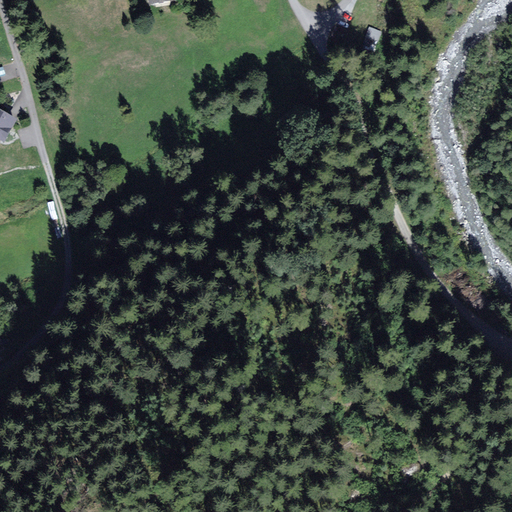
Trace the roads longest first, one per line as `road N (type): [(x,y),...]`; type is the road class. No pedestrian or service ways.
road 1 (track): [(511,350),(478,328),(432,277),(396,220),(385,170),(314,28)]
road 2 (residential): [(0,0),(71,275)]
road 3 (track): [(71,275),(48,323),(0,371)]
